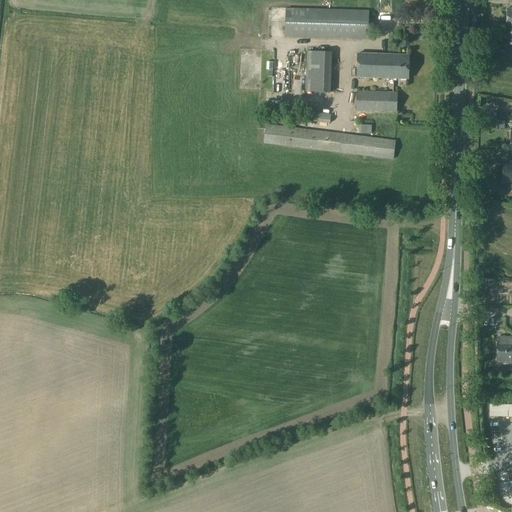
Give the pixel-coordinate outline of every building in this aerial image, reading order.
[(369,10),(286,8),(285,37),(368,39),(369,10)] [(306,51),(305,91),(330,92),(332,52),(306,51)] [(408,79),(409,55),(358,53),(357,77),(408,79)] [(301,88),(300,75),(289,76),(289,88),(301,88)] [(397,92),(356,91),(356,111),(397,112),(397,92)] [(309,111),(308,121),(330,123),(331,114),(309,111)] [(396,140),(266,124),(264,143),(393,159),(396,140)] [(511,161),(503,162),(503,183),(509,183),(509,188),(511,187),(511,161)] [(495,327),(511,327),(511,313),(495,313),(495,327)] [(511,341),(498,341),(497,361),(506,361),(510,361),(511,361),(511,341)] [(511,404),(490,404),(489,416),(511,416),(511,404)]
